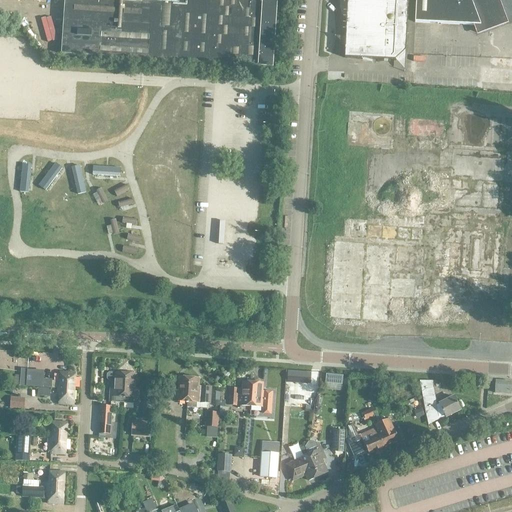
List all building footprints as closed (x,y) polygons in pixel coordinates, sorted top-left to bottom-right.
[(64,0),(61,54),(272,69),(276,0),(64,0)] [(347,0),(344,58),(405,61),(407,0),(347,0)] [(415,0),(415,23),(475,26),(477,33),(506,23),(498,2),(497,0),(415,0)] [(511,90),(511,76),(494,76),(494,90),(511,90)] [(351,119),(350,156),(398,158),(399,121),(351,119)] [(505,146),(478,145),(477,154),(476,154),(476,160),(504,161),(505,146)] [(431,229),(433,185),(402,183),(399,243),(404,243),(404,238),(418,239),(419,228),(431,229)] [(462,239),(462,228),(439,227),(439,239),(462,239)] [(339,249),(332,294),(334,303),(333,311),(335,326),(337,314),(341,314),(348,313),(349,309),(342,308),(344,300),(352,298),(354,285),(363,283),(350,281),(368,278),(365,260),(350,258),(366,255),(367,248),(341,245),(340,252),(339,249)] [(365,320),(352,320),(352,329),(364,329),(365,320)] [(27,385),(26,387),(38,387),(52,388),(52,381),(42,381),(42,373),(21,372),(21,376),(20,385),(27,385)] [(60,381),(58,381),(58,388),(75,390),(75,373),(60,372),(60,381)] [(311,373),(304,373),(288,372),(287,382),(304,384),(310,384),(311,373)] [(110,389),(109,397),(109,402),(124,403),(126,374),(112,373),(110,373),(108,375),(107,377),(107,379),(109,381),(111,381),(115,381),(114,387),(112,387),(112,389),(110,389)] [(126,374),(124,403),(138,404),(139,399),(139,391),(137,391),(137,388),(135,388),(136,375),(126,374)] [(326,374),(325,383),(342,385),(343,376),(326,374)] [(188,402),(189,379),(179,378),(178,391),(176,391),(175,394),(173,393),(173,401),(188,402)] [(189,379),(188,402),(211,404),(212,388),(199,387),(199,380),(189,379)] [(425,412),(431,411),(437,410),(432,382),(424,382),(424,381),(420,381),(423,398),(425,412)] [(495,394),(510,395),(511,382),(496,381),(495,394)] [(252,407),(253,383),(242,383),(242,389),(229,388),(228,406),(236,406),(236,409),(242,409),(242,406),(252,407)] [(253,383),(252,407),(263,408),(262,414),(271,415),(273,393),(262,392),(263,384),(253,383)] [(350,383),(349,395),(359,396),(360,384),(350,383)] [(144,385),(144,410),(143,416),(154,416),(154,385),(144,385)] [(52,388),(38,387),(38,396),(48,396),(49,388),(53,389),(53,388),(52,388)] [(167,414),(169,388),(159,387),(157,413),(167,414)] [(74,406),(75,390),(58,388),(57,388),(57,389),(57,394),(59,394),(58,405),(74,406)] [(10,407),(23,408),(24,397),(10,396),(10,407)] [(460,410),(454,397),(439,405),(445,418),(460,410)] [(99,435),(110,435),(110,427),(112,407),(101,407),(99,427),(99,435)] [(372,416),(372,417),(377,414),(375,408),(369,410),(372,416)] [(424,416),(422,409),(414,412),(417,418),(424,416)] [(372,417),(372,416),(369,410),(364,413),(366,419),(372,417)] [(218,428),(219,413),(206,412),(205,427),(218,428)] [(271,413),(271,428),(284,428),(285,413),(271,413)] [(374,426),(379,437),(384,448),(398,441),(389,419),(374,426)] [(49,433),(49,438),(66,439),(67,423),(52,422),(51,433),(49,433)] [(150,437),(151,423),(133,422),(132,436),(150,437)] [(352,439),(358,436),(353,425),(347,428),(352,439)] [(345,431),(333,431),(332,452),(344,452),(345,431)] [(384,448),(379,437),(373,439),(372,435),(362,439),(369,454),(384,448)] [(28,462),(29,437),(16,437),(15,461),(28,462)] [(66,439),(49,438),(49,443),(51,444),(50,454),(66,455),(66,439)] [(263,442),(260,478),(277,479),(279,443),(263,442)] [(309,455),(318,477),(327,473),(322,460),(324,460),(323,458),(325,457),(319,444),(308,442),(305,446),(309,455)] [(318,477),(309,455),(305,446),(300,448),(304,457),(285,466),(292,482),(306,476),(308,481),(318,477)] [(355,459),(362,457),(359,446),(352,448),(355,459)] [(231,456),(218,455),(217,471),(230,472),(231,456)] [(31,487),(46,488),(64,489),(65,472),(49,472),(49,482),(40,482),(40,483),(31,483),(31,487)] [(42,498),(43,488),(23,487),(22,497),(42,498)] [(64,489),(46,488),(46,493),(48,493),(48,504),(63,505),(64,489)] [(205,502),(208,494),(201,492),(198,499),(205,502)] [(223,511),(234,511),(229,497),(219,500),(223,511)] [(24,511),(25,500),(15,500),(15,510),(24,511)]
